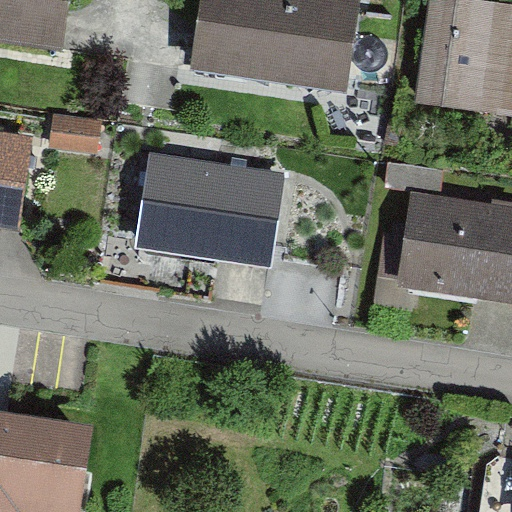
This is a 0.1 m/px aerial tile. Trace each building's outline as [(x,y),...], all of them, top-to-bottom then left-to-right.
[(71,0),(0,0),(0,39),(64,50),(71,0)] [(363,0),(202,0),(192,69),(349,93),(363,0)] [(511,3),(486,0),(431,0),(417,102),(511,115),(511,3)] [(103,121),(56,114),(51,149),(98,155),(103,121)] [(34,137),(0,132),(0,228),(20,231),(34,137)] [(287,174),(150,154),(136,247),(273,267),(287,174)] [(511,207),(412,193),(404,243),(385,241),(375,307),(408,311),(412,287),(511,302),(511,207)] [(79,511),(93,424),(0,409),(0,511),(79,511)] [(511,511),(511,459),(501,458),(489,467),(481,511),(511,511)]
